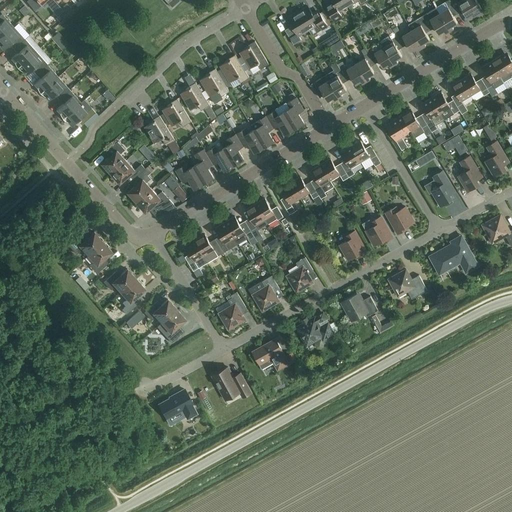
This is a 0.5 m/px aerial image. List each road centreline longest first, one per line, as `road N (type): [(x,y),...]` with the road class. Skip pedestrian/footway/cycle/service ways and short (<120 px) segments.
road 1 (unclassified): [(116,511),(511,299)]
road 2 (residential): [(222,349),(439,231)]
road 3 (residential): [(153,235),(130,233),(3,93)]
road 4 (residential): [(328,128),(153,235)]
road 5 (residential): [(511,24),(365,107)]
road 6 (residential): [(122,103),(186,41),(245,10)]
road 7 (residential): [(439,231),(365,107)]
road 8 (residential): [(328,128),(245,10)]
road 9 (residential): [(222,349),(153,235)]
